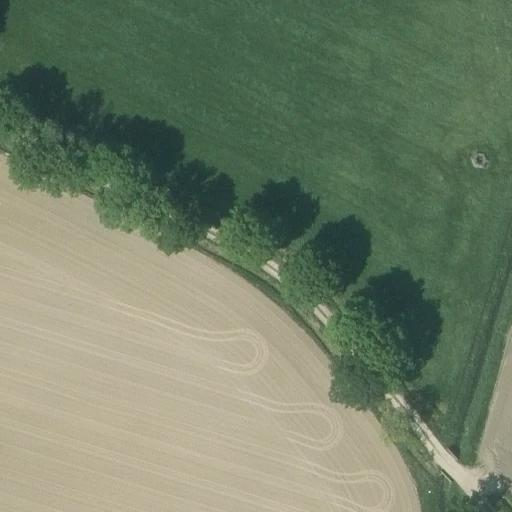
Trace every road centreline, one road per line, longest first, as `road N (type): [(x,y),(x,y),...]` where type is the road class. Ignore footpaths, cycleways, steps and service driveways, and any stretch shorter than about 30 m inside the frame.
road 1 (track): [(0,130),(263,258),(488,511)]
road 2 (track): [(511,309),(457,511)]
